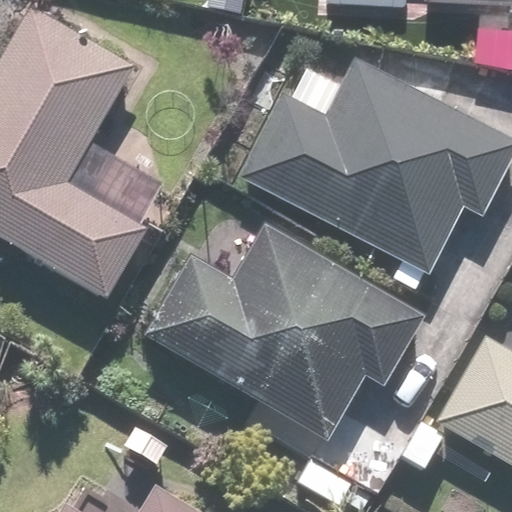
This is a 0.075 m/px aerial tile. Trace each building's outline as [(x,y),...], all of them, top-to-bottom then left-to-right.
[(511,16),(511,0),(419,0),(419,12),(511,16)] [(0,252),(92,306),(157,193),(83,150),(128,73),(27,15),(0,61),(0,252)] [(511,43),(501,43),(500,82),(511,82),(511,43)] [(273,94),(228,178),(425,283),(457,223),(475,233),(511,164),(511,155),(344,65),(316,117),(273,94)] [(179,258),(129,349),(320,454),(355,389),(377,401),(420,324),(252,231),(224,283),(179,258)] [(511,362),(474,342),(425,432),(441,441),(444,442),(446,444),(451,446),(511,479),(511,362)] [(332,511),(348,486),(303,460),(284,491),(318,511),(332,511)] [(181,511),(149,494),(138,511),(126,511),(88,490),(75,511),(57,511),(55,511),(54,511),(181,511)]
